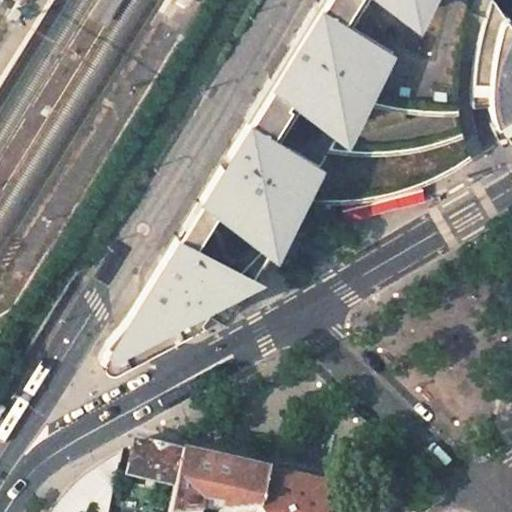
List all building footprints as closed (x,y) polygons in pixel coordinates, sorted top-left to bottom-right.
[(121,0),(98,0),(88,18),(104,28),(121,0)] [(317,0),(312,9),(279,62),(261,91),(240,126),(190,209),(175,232),(145,281),(134,300),(120,322),(102,349),(97,357),(98,364),(101,368),(108,369),(138,353),(159,341),(167,337),(199,320),(196,315),(202,307),(211,313),(243,269),(252,255),(256,248),(285,206),(290,198),(307,199),(330,200),(350,198),(377,193),(404,187),(420,181),(439,173),(466,157),(475,152),(481,149),(472,124),(469,102),(468,76),(470,44),(476,17),(482,0),(317,0)] [(501,142),(511,134),(511,29),(503,16),(495,33),(491,42),(487,56),(485,71),(485,89),(487,107),(492,123),(501,142)] [(108,511),(109,509),(123,440),(75,490),(91,506),(97,511),(108,511)] [(134,442),(127,476),(174,486),(181,453),(134,442)] [(256,511),(265,472),(181,453),(174,486),(172,498),(220,506),(218,511),(256,511)] [(324,485),(265,472),(256,511),(324,511),(324,509),(323,497),(324,485)] [(86,511),(91,506),(75,490),(54,511),(86,511)]
